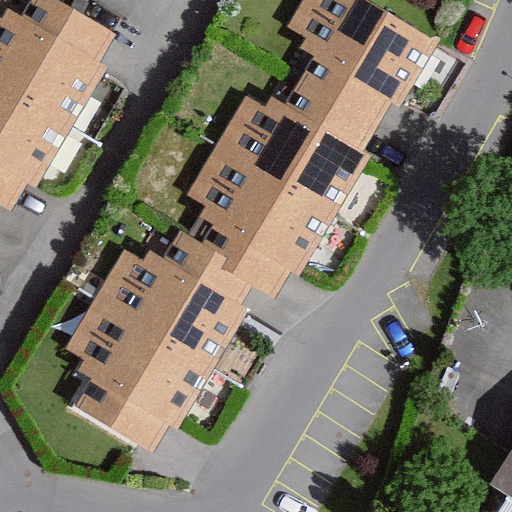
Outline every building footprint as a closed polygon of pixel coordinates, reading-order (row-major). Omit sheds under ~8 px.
[(443,49),(361,0),(302,0),(280,37),(299,49),(294,57),(321,74),(309,95),(342,115),(377,136),(390,116),(399,121),(443,49)] [(0,223),(14,200),(26,207),(98,88),(87,81),(103,55),(20,5),(3,33),(0,31),(0,223)] [(260,118),(244,108),(190,196),(209,207),(192,238),(227,259),(222,268),(247,283),(271,297),(289,281),(301,288),(372,170),(361,163),(377,136),(342,115),(309,95),(294,86),(278,114),(267,107),(260,118)] [(145,262),(123,249),(63,349),(85,362),(80,371),(94,379),(78,407),(148,449),(157,434),(164,421),(173,426),(244,307),(236,302),(242,293),(247,283),(222,268),(227,259),(192,238),(181,232),(164,260),(151,252),(145,262)] [(511,452),(491,486),(511,498),(511,452)]
